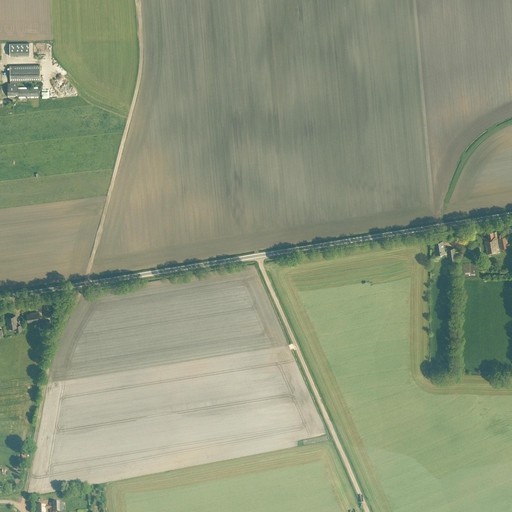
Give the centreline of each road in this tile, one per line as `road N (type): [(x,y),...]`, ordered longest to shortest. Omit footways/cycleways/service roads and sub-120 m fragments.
road 1 (unclassified): [(0,297),(511,213)]
road 2 (track): [(84,283),(138,79),(138,0)]
road 3 (track): [(258,255),(367,511)]
road 4 (track): [(84,283),(47,367),(18,508)]
road 5 (track): [(440,225),(460,165),(481,139),(511,122)]
